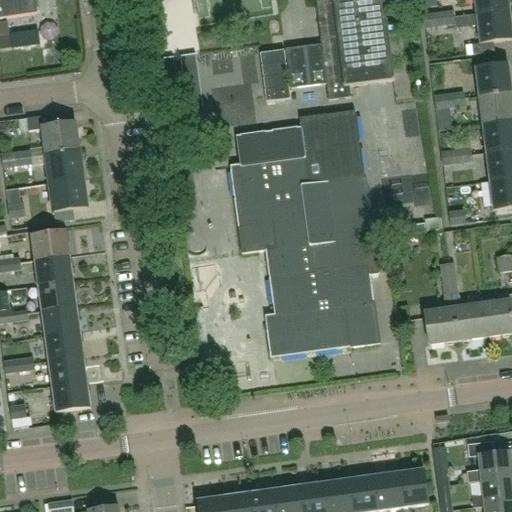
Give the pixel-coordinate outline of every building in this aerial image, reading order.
[(0,0),(0,19),(36,15),(33,0),(0,0)] [(315,0),(322,46),(285,50),(290,90),(327,85),(329,102),(352,99),(350,87),(394,82),(383,0),(315,0)] [(507,0),(474,0),(476,17),(509,12),(507,0)] [(494,53),(493,44),(511,41),(511,33),(509,12),(476,17),(469,17),(470,29),(478,28),(480,45),(472,46),(473,56),(494,53)] [(453,13),(438,15),(440,27),(455,25),(453,13)] [(440,27),(438,15),(424,17),(425,29),(440,27)] [(266,103),(290,100),(284,51),(260,55),(266,103)] [(464,101),(479,100),(511,96),(508,67),(496,68),(495,58),(473,61),(475,71),(477,88),(463,89),(463,95),(464,101)] [(465,107),(464,101),(463,95),(449,97),(450,109),(465,107)] [(511,123),(511,99),(511,96),(479,100),(482,128),(511,123)] [(434,99),(436,111),(450,109),(449,97),(434,99)] [(203,101),(187,103),(189,116),(205,114),(203,101)] [(267,254),(276,319),(267,325),(272,360),(381,346),(375,302),(374,303),(370,277),(380,276),(367,180),(365,181),(356,114),(301,121),(302,131),(237,139),(241,168),(231,169),(243,257),(267,254)] [(44,132),(43,129),(53,128),(52,117),(27,121),(29,134),(44,132)] [(511,123),(482,128),(486,156),(511,152),(511,123)] [(75,125),(53,128),(43,129),(44,132),(47,158),(79,153),(75,125)] [(470,151),(456,153),(457,165),(472,164),(470,151)] [(511,152),(486,156),(489,184),(511,180),(511,152)] [(47,158),(51,185),(83,181),(79,153),(47,158)] [(457,165),(456,153),(441,155),(443,167),(457,165)] [(16,156),(18,167),(33,165),(31,154),(16,156)] [(16,156),(1,158),(3,170),(18,167),(16,156)] [(511,209),(511,180),(489,184),(493,212),(511,209)] [(54,214),(70,212),(87,209),(83,181),(51,185),(54,214)] [(23,207),(8,209),(10,222),(24,220),(23,207)] [(464,211),(448,213),(450,228),(466,226),(464,211)] [(424,225),(423,225),(384,230),(385,238),(425,233),(424,225)] [(35,264),(71,259),(67,233),(32,238),(35,264)] [(498,275),(511,272),(511,265),(511,257),(496,259),(498,275)] [(71,259),(35,264),(39,289),(74,284),(71,259)] [(5,262),(7,273),(22,271),(20,260),(5,262)] [(441,268),(443,283),(456,281),(453,267),(441,268)] [(458,296),(456,281),(443,283),(445,298),(452,297),(458,296)] [(74,284),(39,289),(42,314),(77,309),(74,284)] [(0,325),(14,323),(12,312),(10,312),(7,292),(0,293),(0,325)] [(511,308),(511,297),(499,299),(500,305),(482,307),(487,341),(511,336),(511,312),(511,309),(511,308)] [(463,310),(454,312),(458,345),(487,341),(482,307),(463,310)] [(77,309),(42,314),(46,338),(81,334),(77,309)] [(12,312),(14,323),(29,321),(27,310),(12,312)] [(430,349),(458,345),(454,312),(445,313),(425,316),(430,349)] [(81,334),(46,338),(49,363),(84,359),(81,334)] [(19,362),(21,373),(36,371),(34,359),(19,362)] [(53,388),(88,384),(84,359),(49,363),(53,388)] [(6,375),(21,373),(19,362),(4,364),(6,375)] [(88,384),(53,388),(56,414),(91,410),(88,384)] [(10,410),(12,422),(26,420),(24,408),(10,410)] [(469,485),(482,484),(511,481),(511,466),(511,455),(494,456),(493,444),(468,447),(469,459),(479,458),(481,472),(467,474),(469,485)] [(399,474),(404,509),(430,505),(425,470),(399,474)] [(435,473),(438,489),(448,487),(445,471),(435,473)] [(374,478),(378,511),(381,511),(404,509),(399,474),(374,478)] [(349,481),(353,511),(378,511),(374,478),(349,481)] [(324,485),(327,511),(353,511),(349,481),(324,485)] [(474,510),(484,509),(511,506),(511,481),(482,484),(483,498),(472,499),(474,510)] [(299,488),(302,511),(327,511),(324,485),(299,488)] [(438,489),(440,505),(450,504),(448,487),(438,489)] [(274,492),(276,511),(302,511),(299,488),(274,492)] [(249,496),(251,511),(276,511),(274,492),(249,496)] [(224,499),(225,511),(251,511),(249,496),(224,499)] [(225,511),(224,499),(198,503),(199,511),(225,511)] [(73,511),(72,501),(48,505),(48,511),(73,511)]
